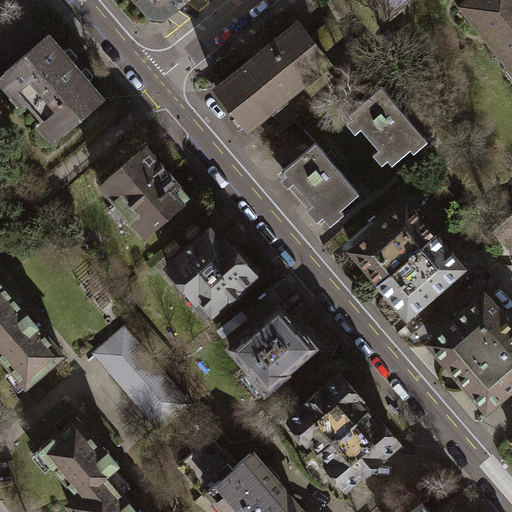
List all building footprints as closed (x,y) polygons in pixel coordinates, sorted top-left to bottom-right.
[(164,15),(182,0),(139,0),(150,14),(164,15)] [(369,0),(382,16),(402,0),(369,0)] [(511,59),(511,0),(467,0),(461,5),(507,64),(511,59)] [(331,20),(310,36),(328,58),(330,60),(347,46),(331,20)] [(216,88),(247,125),(328,58),(310,36),(297,21),(255,56),(216,88)] [(57,136),(105,98),(84,73),(49,32),(1,72),(57,136)] [(391,163),(425,135),(404,111),(382,84),(349,112),(391,163)] [(326,217),(359,189),(337,165),(315,140),(283,168),(326,217)] [(145,234),(182,201),(171,188),(177,183),(153,157),(144,146),(101,184),(145,234)] [(350,247),(378,280),(435,232),(407,199),(373,228),(350,247)] [(511,250),(511,215),(495,229),(511,250)] [(213,310),(255,273),(224,238),(220,241),(213,234),(209,229),(166,266),(195,298),(199,294),(213,310)] [(463,264),(435,232),(378,280),(406,313),(430,293),(463,264)] [(0,287),(0,352),(27,384),(63,353),(4,284),(0,287)] [(511,384),(511,321),(485,290),(427,339),(485,407),(511,384)] [(266,388),(315,345),(277,302),(271,307),(228,345),(266,388)] [(113,373),(159,427),(188,403),(127,331),(111,344),(126,362),(113,373)] [(345,484),(398,438),(377,414),(373,417),(364,408),(356,398),(360,395),(339,371),(286,417),(308,442),(312,438),(327,455),(323,459),(345,484)] [(105,450),(76,417),(39,448),(78,494),(105,471),(118,460),(107,448),(105,450)] [(232,467),(235,464),(209,435),(176,465),(203,496),(209,490),(208,488),(220,477),(220,467),(227,461),(232,467)] [(208,488),(209,490),(229,511),(299,511),(301,511),(283,491),(286,489),(275,477),(272,479),(249,452),(235,464),(232,467),(227,461),(220,467),(220,477),(208,488)] [(139,511),(105,471),(78,494),(68,503),(75,511),(139,511)] [(459,511),(450,501),(436,511),(431,511),(422,501),(409,511),(459,511)]
